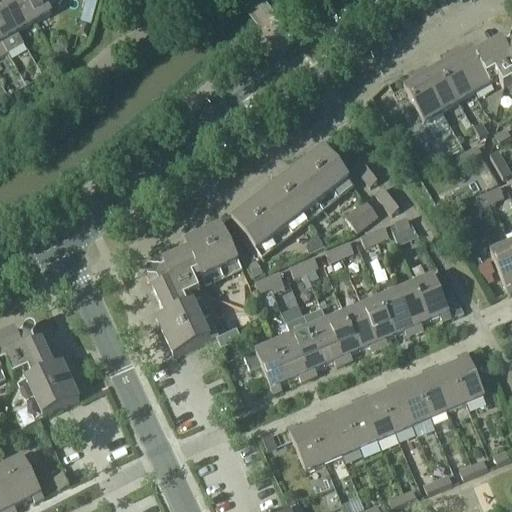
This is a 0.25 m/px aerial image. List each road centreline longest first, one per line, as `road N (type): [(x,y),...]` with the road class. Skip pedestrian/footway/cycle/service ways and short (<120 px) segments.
road 1 (tertiary): [(185,148),(306,79),(389,0)]
road 2 (unclassified): [(159,474),(59,245)]
road 3 (tertiary): [(373,0),(289,50),(185,148)]
road 4 (tertiary): [(59,245),(185,148)]
road 5 (residential): [(381,74),(510,0)]
